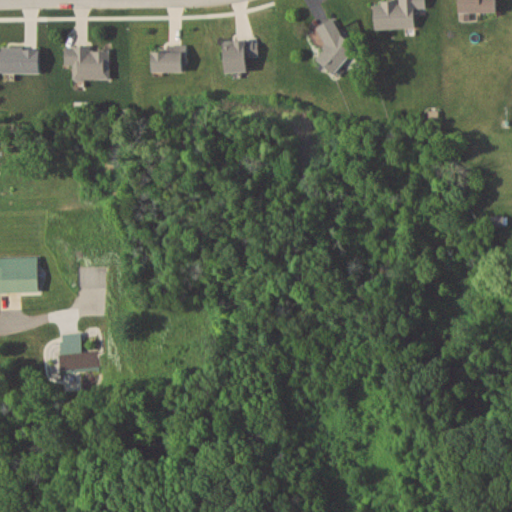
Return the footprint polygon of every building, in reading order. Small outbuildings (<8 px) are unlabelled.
[(415,27),(415,7),(426,7),(426,0),(392,0),(376,0),(376,27),(415,27)] [(460,0),(460,18),(472,18),(472,12),(498,12),(497,0),(460,0)] [(317,31),(330,43),(317,57),(334,73),(358,46),(328,18),(317,31)] [(249,57),(259,57),(259,40),(226,41),(227,72),(250,72),(249,57)] [(67,47),(67,64),(75,64),(75,79),(111,79),(111,47),(67,47)] [(185,72),(185,49),(154,49),(154,72),(185,72)] [(0,256),(0,292),(39,291),(38,255),(0,256)] [(63,353),(83,351),(81,332),(61,334),(63,353)]
